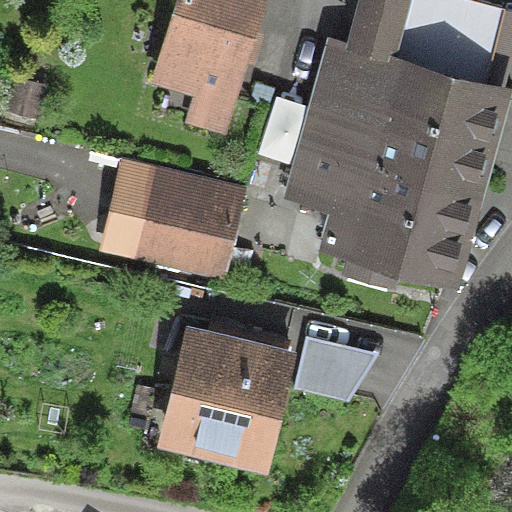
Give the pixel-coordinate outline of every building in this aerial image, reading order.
[(176,0),(154,77),(226,98),(255,0),(176,0)] [(331,42),(303,146),(369,165),(371,160),(467,188),(495,87),(479,82),(499,9),(466,0),(359,0),(347,46),(331,42)] [(4,109),(32,117),(38,98),(9,90),(4,109)] [(371,160),(369,165),(303,146),(294,178),(333,189),(320,237),(444,271),(467,188),(371,160)] [(216,273),(233,197),(166,181),(148,257),(216,273)] [(164,435),(257,457),(284,342),(235,331),(232,343),(188,333),(164,435)] [(295,385),(344,396),(365,362),(303,347),(295,385)]
